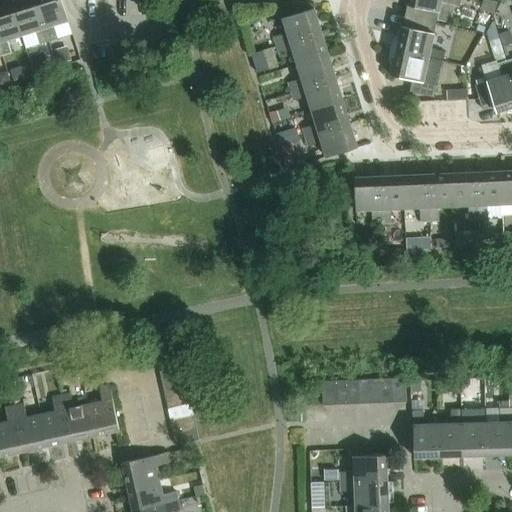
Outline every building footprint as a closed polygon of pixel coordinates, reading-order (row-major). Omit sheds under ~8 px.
[(36,0),(24,0),(14,3),(24,36),(37,32),(41,45),(49,42),(36,0)] [(55,27),(70,22),(62,0),(36,0),(49,42),(59,39),(55,27)] [(440,3),(441,0),(408,0),(407,7),(412,8),(410,16),(436,22),(451,24),(454,6),(440,3)] [(24,36),(14,3),(0,7),(0,44),(4,57),(13,54),(9,41),(24,36)] [(274,38),(277,47),(321,33),(314,10),(283,20),(287,34),(274,38)] [(398,38),(397,37),(395,40),(393,43),(392,45),(391,48),(390,52),(442,62),(444,53),(430,50),(436,22),(410,16),(407,29),(402,28),(400,39),(397,39),(398,38)] [(497,64),(502,79),(476,87),(483,111),(495,107),(497,114),(508,110),(509,113),(508,113),(508,114),(511,115),(511,114),(511,78),(507,63),(494,21),(492,22),(487,34),(496,64),(497,64)] [(484,33),(486,28),(479,25),(477,31),(484,33)] [(500,35),(504,47),(511,44),(511,34),(511,31),(500,35)] [(321,33),(277,47),(280,57),(293,53),(297,66),(329,56),(321,33)] [(55,50),(59,65),(72,61),(68,47),(55,50)] [(32,56),(37,74),(50,70),(44,52),(32,56)] [(269,70),(264,52),(252,55),(258,73),(269,70)] [(442,62),(390,52),(390,54),(390,57),(390,60),(390,63),(390,66),(392,66),(392,65),(394,65),(392,77),(413,82),(410,94),(435,99),(443,62),(442,62)] [(289,84),(291,94),(336,80),(329,56),(297,66),(302,80),(289,84)] [(11,69),(15,81),(27,77),(23,66),(11,69)] [(0,73),(0,85),(11,82),(8,71),(0,73)] [(336,80),(291,94),(294,103),(308,99),(312,113),(343,103),(336,80)] [(448,101),(468,100),(468,90),(447,91),(448,101)] [(303,129),(306,140),(351,126),(343,103),(312,113),(316,125),(303,129)] [(270,115),(273,123),(281,121),(278,112),(270,115)] [(351,126),(306,140),(309,148),(323,144),(327,159),(358,149),(351,126)] [(300,139),(296,128),(276,134),(280,146),(300,139)] [(511,172),(501,173),(502,206),(511,205),(511,172)] [(477,174),(479,221),(489,221),(488,206),(502,206),(501,173),(477,174)] [(453,175),(454,209),(470,208),(470,222),(479,221),(477,174),(453,175)] [(429,176),(430,223),(440,223),(440,209),(454,209),(453,175),(429,176)] [(404,177),(406,210),(421,210),(422,224),(430,223),(429,176),(404,177)] [(406,210),(404,177),(380,178),(382,225),(393,225),(392,211),(406,210)] [(382,225),(380,178),(356,179),(357,212),(372,211),(372,226),(382,225)] [(480,247),(480,234),(456,235),(456,239),(456,248),(480,247)] [(432,249),(432,240),(432,238),(419,238),(420,249),(432,249)] [(182,358),(159,364),(161,376),(185,371),(182,358)] [(185,371),(161,376),(164,387),(187,382),(185,371)] [(394,405),(393,380),(382,381),(383,405),(394,405)] [(408,404),(406,380),(393,380),(394,405),(408,404)] [(460,392),(460,380),(447,381),(447,393),(460,392)] [(383,405),(382,381),(370,382),(371,406),(383,405)] [(187,382),(164,387),(166,398),(190,393),(187,382)] [(360,407),(359,382),(347,383),(349,407),(360,407)] [(371,406),(370,382),(359,382),(360,407),(371,406)] [(324,384),(325,406),(325,408),(337,408),(335,383),(324,384)] [(349,407),(347,383),(335,383),(337,408),(349,407)] [(422,384),(412,384),(412,397),(423,397),(422,384)] [(103,402),(89,405),(96,437),(120,431),(110,385),(100,388),(103,402)] [(190,393),(166,398),(169,410),(192,405),(190,393)] [(96,437),(89,405),(75,408),(72,394),(62,396),(72,442),(96,437)] [(56,412),(42,415),(49,447),(72,442),(62,396),(53,398),(56,412)] [(511,401),(499,402),(500,409),(511,409),(511,401)] [(25,404),(15,406),(25,452),(49,447),(42,415),(28,418),(25,404)] [(192,405),(169,410),(171,421),(195,416),(192,405)] [(25,452),(15,406),(6,408),(9,422),(0,423),(0,453),(1,458),(25,452)] [(500,423),(487,423),(489,457),(511,456),(511,442),(511,409),(500,409),(500,423)] [(439,425),(440,458),(464,457),(463,411),(463,410),(452,411),(452,424),(439,425)] [(463,410),(463,411),(464,457),(489,457),(487,423),(473,424),(472,410),(463,410)] [(440,458),(439,425),(425,425),(425,412),(415,412),(417,459),(440,458)] [(195,416),(171,421),(174,432),(197,427),(195,416)] [(174,432),(177,445),(200,440),(197,427),(174,432)] [(123,463),(128,488),(160,480),(157,467),(171,464),(169,453),(123,463)] [(341,474),(342,484),(388,482),(387,457),(355,458),(356,473),(341,474)] [(325,480),(339,480),(339,470),(325,470),(325,480)] [(128,488),(133,511),(179,501),(177,492),(163,494),(160,480),(128,488)] [(389,506),(388,482),(342,484),(342,493),(356,493),(357,507),(389,506)] [(206,495),(204,486),(194,488),(196,497),(206,495)] [(133,511),(173,511),(181,510),(179,501),(133,511)]
